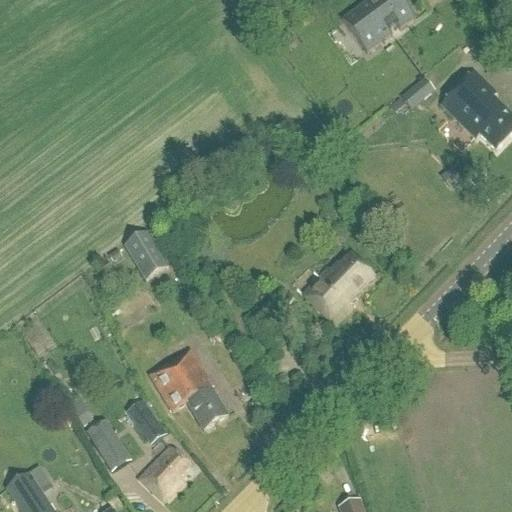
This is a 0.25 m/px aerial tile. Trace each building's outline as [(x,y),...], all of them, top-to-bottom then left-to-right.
[(415,19),(402,0),(377,0),(371,5),(369,3),(343,21),(366,53),(392,35),(390,33),(398,27),(400,30),(415,19)] [(498,97),(475,75),(442,109),(476,142),(480,138),(497,155),(511,139),(511,118),(494,101),(498,97)] [(423,82),(400,101),(410,113),(433,93),(423,82)] [(392,162),(382,154),(377,160),(369,153),(356,168),(373,184),(392,162)] [(169,272),(148,236),(125,250),(146,285),(169,272)] [(375,281),(352,258),(341,269),(339,267),(331,275),(329,272),(303,299),(335,330),(353,313),(348,309),(375,281)] [(171,367),(210,431),(229,420),(213,392),(214,392),(192,355),(171,367)] [(205,435),(210,431),(171,367),(151,380),(173,416),(188,407),(205,435)] [(132,418),(157,449),(172,437),(147,406),(132,418)] [(113,436),(93,448),(112,479),(131,467),(113,436)] [(191,470),(171,451),(141,484),(165,506),(185,486),(180,481),(191,470)] [(52,490),(40,472),(6,494),(18,511),(51,511),(42,497),(52,490)] [(363,511),(361,503),(339,511),(363,511)]
